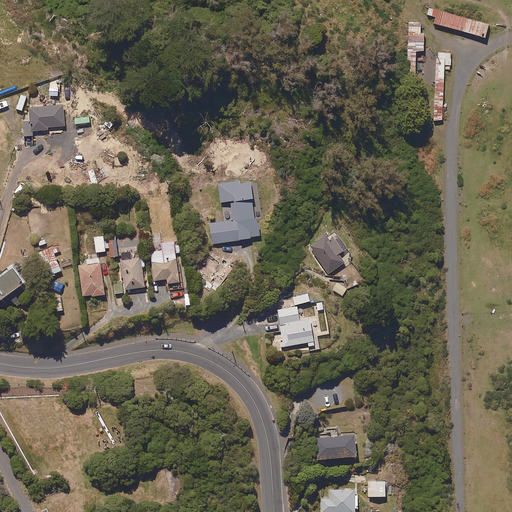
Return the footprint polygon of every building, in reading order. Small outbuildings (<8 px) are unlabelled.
[(429,8),(427,16),(436,18),(434,24),(486,39),(490,26),(429,8)] [(409,23),(409,33),(422,33),(422,22),(409,23)] [(422,33),(409,33),(407,33),(409,81),(417,80),(416,53),(426,52),(425,33),(422,33)] [(450,67),(453,67),(453,53),(437,52),(435,121),(445,122),(446,71),(450,71),(450,67)] [(58,95),(59,81),(48,81),(48,95),(58,95)] [(66,127),(64,106),(31,108),(32,121),(24,122),(25,137),(34,136),(33,132),(49,131),(49,128),(66,127)] [(79,119),(73,120),(74,133),(86,132),(86,137),(94,136),(92,124),(79,125),(79,119)] [(84,165),(84,150),(68,151),(69,166),(84,165)] [(114,170),(108,156),(97,161),(103,174),(114,170)] [(253,182),(219,187),(221,204),(232,203),(234,222),(211,225),(214,245),(261,239),(259,219),(256,219),(254,201),(255,201),(253,182)] [(105,242),(104,236),(95,237),(96,253),(105,252),(105,249),(109,249),(109,241),(105,242)] [(348,249),(340,237),(330,243),(327,237),(311,247),(329,274),(345,264),(339,255),(348,249)] [(119,257),(117,242),(109,242),(111,258),(119,257)] [(168,280),(168,285),(180,284),(177,254),(182,253),(180,242),(164,244),(165,251),(151,253),(155,281),(168,280)] [(37,254),(47,280),(57,276),(56,275),(62,272),(55,254),(59,253),(56,247),(37,254)] [(123,253),(124,261),(122,261),(126,290),(146,288),(142,259),(132,260),(131,252),(123,253)] [(106,295),(101,259),(87,260),(79,261),(84,298),(106,295)] [(24,286),(12,270),(0,279),(0,287),(0,288),(0,287),(0,302),(1,303),(24,286)] [(64,286),(50,280),(47,286),(61,293),(64,286)] [(123,282),(115,282),(115,294),(123,294),(123,282)] [(348,289),(338,284),(334,291),(344,297),(348,289)] [(311,303),(309,294),(294,297),(296,305),(311,303)] [(325,302),(316,303),(317,312),(325,311),(325,302)] [(284,347),(309,343),(310,347),(315,346),(315,342),(311,320),(300,322),(298,307),(278,310),(284,347)] [(356,436),(316,439),(317,461),(358,458),(356,436)] [(386,482),(369,483),(369,498),(387,497),(386,482)] [(359,510),(359,496),(356,496),(356,489),(328,489),(328,498),(321,498),(321,511),(356,511),(357,510),(358,510),(359,510)]
